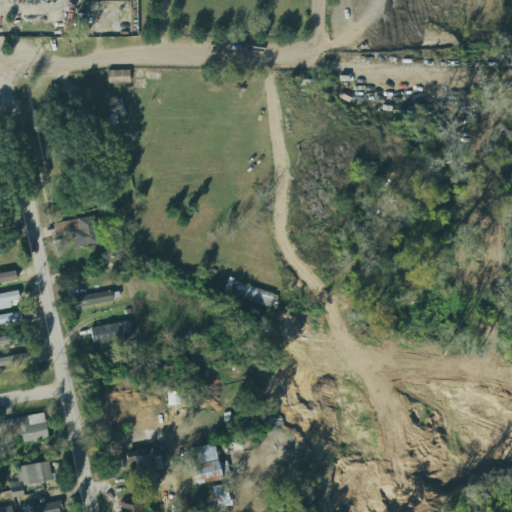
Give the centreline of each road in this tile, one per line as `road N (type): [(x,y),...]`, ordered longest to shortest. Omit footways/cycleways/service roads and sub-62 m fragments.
road 1 (tertiary): [(90,511),(10,102),(0,85)]
road 2 (residential): [(0,78),(22,66),(274,59),(309,46)]
